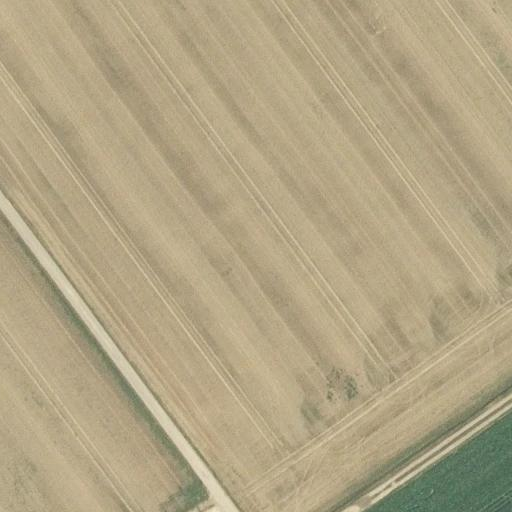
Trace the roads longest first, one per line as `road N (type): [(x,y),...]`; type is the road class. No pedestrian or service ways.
road 1 (track): [(232,511),(0,199)]
road 2 (track): [(355,511),(511,400)]
